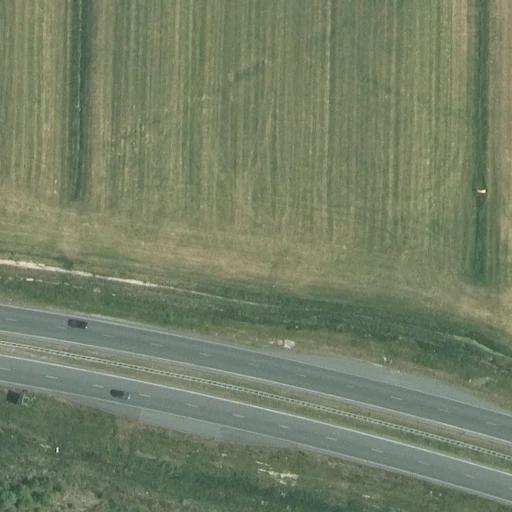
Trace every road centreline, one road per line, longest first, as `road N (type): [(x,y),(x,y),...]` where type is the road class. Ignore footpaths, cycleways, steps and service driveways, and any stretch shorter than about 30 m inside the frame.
road 1 (trunk): [(0,368),(237,415),(511,490)]
road 2 (trunk): [(511,430),(251,363),(0,318)]
